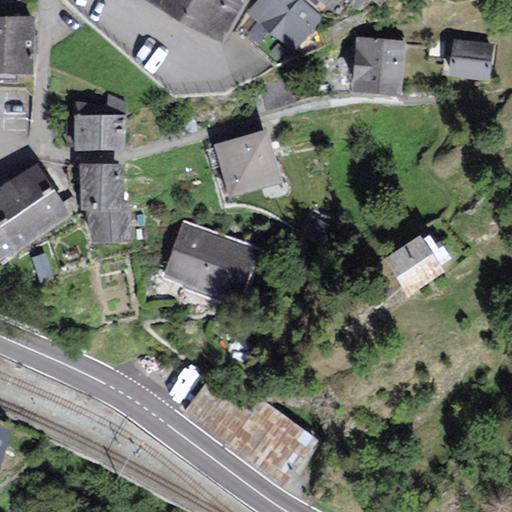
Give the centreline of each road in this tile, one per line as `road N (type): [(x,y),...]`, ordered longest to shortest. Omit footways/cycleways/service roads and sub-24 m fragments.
road 1 (unclassified): [(297,511),(95,367),(0,328)]
road 2 (residential): [(50,0),(44,152)]
